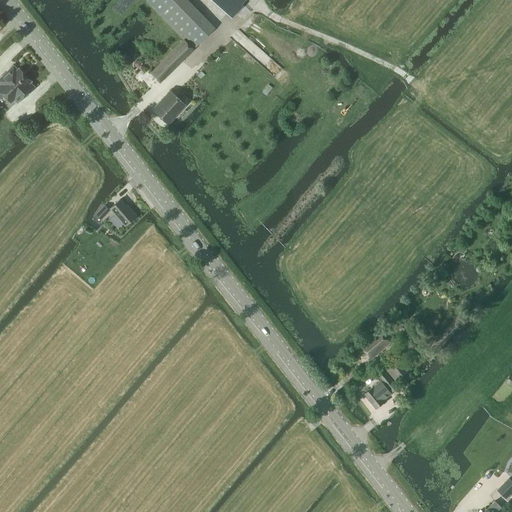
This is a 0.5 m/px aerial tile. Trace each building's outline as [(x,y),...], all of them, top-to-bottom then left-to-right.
[(214,28),(202,15),(186,0),(148,0),(146,2),(180,36),(182,34),(195,47),(214,28)] [(239,2),(240,0),(212,0),(231,18),(242,6),(239,2)] [(159,83),(193,49),(184,40),(150,73),(159,83)] [(0,91),(3,95),(6,93),(21,77),(24,75),(18,69),(17,70),(13,66),(3,75),(1,75),(0,76),(0,91)] [(6,93),(3,95),(6,98),(10,102),(14,99),(17,102),(18,100),(21,100),(23,98),(23,96),(33,86),(28,82),(30,81),(25,76),(24,75),(21,77),(6,93)] [(185,105),(169,90),(151,109),(167,124),(185,105)] [(129,208),(128,209),(119,200),(110,208),(124,225),(135,215),(129,208)] [(100,219),(108,210),(104,206),(96,215),(100,219)] [(384,326),(379,330),(361,345),(372,358),(395,338),(384,326)] [(397,384),(409,373),(397,359),(385,370),(397,384)] [(376,408),(385,401),(384,399),(391,393),(391,392),(397,387),(381,368),(373,374),(377,379),(377,378),(380,381),(364,394),(376,408)] [(508,479),(497,490),(498,491),(506,498),(511,492),(511,481),(509,479),(509,478),(508,479)] [(496,511),(501,507),(495,501),(487,509),(488,509),(484,511),(496,511)]
